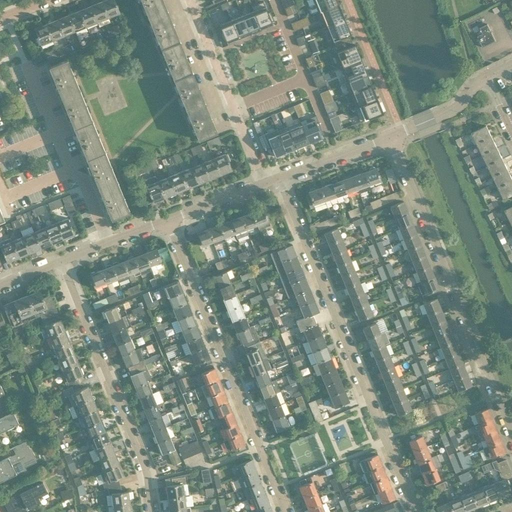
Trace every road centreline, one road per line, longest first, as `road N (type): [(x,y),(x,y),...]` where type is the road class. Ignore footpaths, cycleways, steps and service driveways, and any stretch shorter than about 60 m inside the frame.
road 1 (residential): [(413,511),(278,178)]
road 2 (residential): [(511,438),(390,138)]
road 3 (residential): [(284,511),(168,220)]
road 4 (residential): [(152,511),(144,461),(59,263)]
